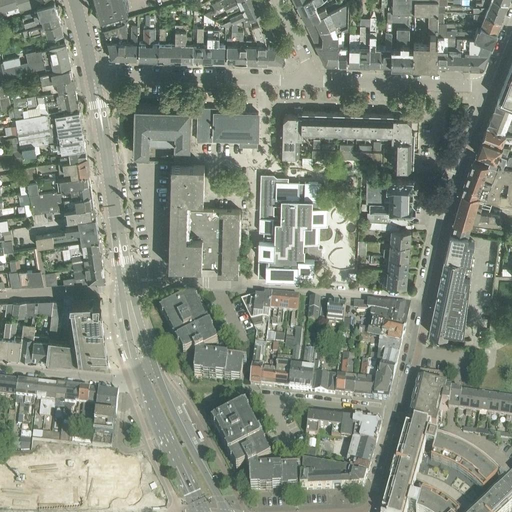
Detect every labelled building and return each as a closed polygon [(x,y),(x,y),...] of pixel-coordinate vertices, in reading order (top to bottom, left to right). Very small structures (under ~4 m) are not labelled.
[(0,0),(0,16),(38,6),(55,0),(54,0),(0,0)] [(55,3),(55,0),(38,6),(38,8),(31,10),(32,15),(24,17),(26,22),(58,12),(55,3)] [(97,0),(98,1),(101,12),(101,14),(104,23),(103,23),(103,24),(104,24),(126,18),(126,16),(123,8),(129,6),(126,0),(97,0)] [(225,4),(233,0),(219,0),(212,3),(215,9),(225,4)] [(230,20),(221,24),(226,26),(233,23),(236,22),(244,19),(248,17),(262,10),(261,7),(258,1),(257,0),(255,0),(242,7),(243,8),(244,11),(241,11),(229,17),(230,20)] [(233,0),(225,4),(228,11),(238,6),(238,5),(240,3),(242,6),(242,7),(255,0),(233,0)] [(301,0),(296,3),(301,14),(317,6),(315,3),(321,0),(301,0)] [(301,14),(305,22),(339,6),(336,0),(318,9),(317,6),(301,14)] [(409,13),(415,13),(414,0),(392,0),(393,13),(409,13)] [(439,12),(439,5),(439,0),(414,0),(415,13),(429,13),(435,14),(435,16),(439,16),(439,12)] [(488,5),(505,11),(508,3),(500,0),(482,0),(482,2),(480,2),(480,1),(476,1),(476,6),(488,5)] [(338,64),(339,46),(339,34),(342,34),(342,31),(348,32),(349,1),(339,6),(305,22),(317,46),(325,62),(327,63),(331,63),(338,64)] [(502,20),(505,11),(488,5),(476,6),(474,6),(474,11),(486,11),(485,14),(502,20)] [(44,27),(61,22),(61,21),(58,12),(26,22),(27,26),(43,22),(44,27)] [(263,12),(256,15),(258,19),(260,24),(263,31),(266,40),(269,38),(272,44),(268,44),(267,62),(283,62),(286,59),(283,54),(279,45),(271,28),(266,18),(263,12)] [(392,46),(392,65),(403,65),(403,26),(409,26),(409,13),(393,13),(393,21),(393,26),(393,31),(392,46)] [(497,31),(502,20),(485,14),(482,14),(474,13),(473,19),(482,20),(480,25),(497,31)] [(139,42),(139,58),(149,59),(150,16),(150,14),(146,14),(146,16),(145,28),(145,42),(139,42)] [(258,44),(257,62),(267,62),(268,44),(263,31),(260,24),(255,26),(253,21),(258,19),(256,15),(249,19),(251,25),(256,39),(258,44)] [(150,16),(149,59),(160,59),(160,43),(155,43),(156,28),(154,28),(154,16),(150,16)] [(370,31),(370,64),(381,65),(381,47),(376,47),(376,31),(377,16),(371,16),(371,18),(370,26),(370,31)] [(119,22),(118,58),(127,58),(128,41),(128,19),(119,22)] [(385,20),(385,47),(381,47),(381,65),(392,65),(392,46),(393,31),(393,26),(393,21),(385,20)] [(29,30),(23,32),(24,38),(33,35),(46,32),(48,37),(64,33),(61,22),(44,27),(29,30)] [(104,26),(107,41),(107,44),(110,58),(118,58),(119,22),(104,26)] [(227,43),(227,61),(237,61),(238,30),(236,22),(233,23),(233,43),(227,43)] [(472,37),(492,44),(497,31),(480,25),(479,26),(478,26),(476,31),(475,30),(459,30),(446,29),(446,23),(444,23),(444,22),(439,22),(438,36),(448,36),(455,37),(458,36),(463,36),(470,37),(472,37)] [(172,43),(171,59),(181,60),(182,24),(176,24),(176,43),(172,43)] [(182,24),(181,60),(193,60),(193,42),(192,42),(192,35),(187,35),(187,24),(186,24),(182,24)] [(127,58),(137,59),(138,25),(131,25),(131,41),(128,41),(127,58)] [(360,33),(360,64),(370,64),(370,31),(365,31),(365,25),(361,25),(360,33)] [(193,42),(193,60),(203,60),(204,42),(204,26),(198,26),(198,42),(193,42)] [(403,26),(403,65),(414,66),(414,45),(409,45),(409,26),(403,26)] [(160,43),(160,59),(171,59),(172,43),(166,42),(167,27),(160,27),(160,43)] [(204,42),(203,60),(213,60),(215,29),(209,29),(209,42),(204,42)] [(213,60),(225,61),(225,42),(224,42),(219,42),(220,29),(215,29),(213,60)] [(238,30),(237,61),(247,61),(248,44),(247,39),(244,39),(244,30),(238,30)] [(350,33),(349,63),(360,64),(360,33),(350,33)] [(414,45),(414,66),(438,66),(438,42),(435,42),(436,33),(429,33),(429,42),(414,42),(414,45)] [(344,34),(342,34),(339,34),(339,46),(338,64),(347,64),(347,63),(348,47),(344,47),(344,34)] [(438,66),(448,67),(448,50),(447,49),(448,36),(438,36),(438,42),(438,66)] [(448,50),(448,67),(470,67),(470,62),(471,62),(471,60),(465,59),(463,59),(463,36),(458,36),(455,37),(448,36),(447,49),(448,50)] [(484,66),(492,44),(472,37),(470,37),(463,36),(463,59),(465,59),(471,60),(471,62),(470,62),(470,67),(481,68),(484,66)] [(248,44),(247,61),(257,62),(258,44),(256,39),(247,39),(248,44)] [(27,53),(26,53),(28,61),(69,53),(66,43),(27,53)] [(28,61),(5,66),(6,72),(7,78),(71,64),(69,53),(28,61)] [(511,60),(497,98),(511,104),(511,60)] [(54,69),(40,72),(42,82),(74,76),(72,66),(54,69)] [(7,78),(6,72),(0,73),(0,75),(2,83),(8,82),(7,78)] [(16,87),(9,88),(11,98),(28,95),(45,91),(76,85),(74,76),(42,82),(20,86),(21,90),(17,91),(16,87)] [(7,84),(0,85),(0,97),(9,95),(7,84)] [(46,94),(37,96),(39,102),(78,95),(76,85),(45,91),(46,94)] [(9,95),(0,97),(0,102),(1,108),(12,107),(9,95)] [(28,95),(11,98),(13,108),(22,106),(29,104),(28,95)] [(78,95),(39,102),(41,114),(49,112),(49,111),(80,105),(78,95)] [(497,99),(494,108),(511,115),(511,104),(497,98),(497,99)] [(177,106),(177,105),(169,105),(169,106),(135,105),(134,153),(150,153),(150,131),(175,132),(175,136),(175,138),(175,145),(190,146),(192,107),(177,106)] [(15,118),(24,116),(22,106),(13,108),(15,118)] [(24,116),(15,118),(16,125),(17,128),(82,117),(80,107),(49,112),(24,116)] [(198,140),(215,140),(215,137),(216,137),(216,136),(223,137),(224,137),(231,137),(232,137),(240,137),(240,138),(240,145),(257,145),(257,138),(258,138),(259,112),(257,112),(250,112),(250,111),(249,111),(249,112),(242,112),(242,111),(240,111),(240,112),(233,111),(232,111),(225,111),(224,111),(216,111),(216,110),(216,107),(199,107),(198,140)] [(296,112),(296,114),(288,113),(283,118),(283,128),(280,128),(280,136),(300,137),(300,136),(303,136),(303,130),(393,133),(393,139),(395,139),(394,166),(414,167),(415,131),(411,131),(412,122),(407,117),(402,117),(402,109),(393,109),(393,113),(302,111),(303,107),(294,107),(294,111),(296,112)] [(511,115),(494,108),(491,116),(505,122),(511,122),(511,115)] [(491,116),(487,125),(505,132),(511,132),(511,122),(505,122),(491,116)] [(82,117),(17,128),(17,134),(18,137),(18,139),(84,129),(82,117)] [(511,132),(505,132),(487,125),(483,137),(502,143),(509,145),(511,140),(511,132)] [(84,129),(18,139),(19,142),(20,147),(22,147),(35,145),(85,138),(85,137),(84,129)] [(300,137),(280,136),(280,145),(299,145),(300,137)] [(483,137),(477,152),(477,153),(490,159),(488,164),(498,168),(499,164),(502,165),(511,166),(511,155),(510,155),(510,156),(509,156),(509,157),(507,161),(504,160),(510,145),(509,145),(502,143),(483,137)] [(85,138),(51,143),(52,150),(68,148),(68,149),(69,149),(69,150),(86,147),(85,138)] [(20,147),(19,142),(9,144),(11,153),(13,152),(20,151),(20,147)] [(36,153),(35,145),(22,147),(23,154),(36,153)] [(280,145),(280,146),(279,154),(299,154),(299,145),(280,145)] [(60,154),(50,156),(51,162),(88,156),(86,147),(69,150),(59,151),(60,154)] [(347,148),(340,148),(340,150),(340,154),(340,158),(354,158),(354,155),(354,151),(354,148),(347,148)] [(175,153),(175,161),(190,162),(190,154),(175,153)] [(51,162),(37,164),(38,174),(55,172),(56,177),(90,172),(88,156),(51,162)] [(474,159),(465,184),(511,191),(511,166),(502,165),(499,164),(498,168),(488,164),(474,159)] [(23,166),(22,160),(15,161),(11,161),(13,171),(23,169),(23,166)] [(25,165),(24,166),(24,171),(26,182),(39,180),(38,174),(37,164),(25,165)] [(204,208),(191,208),(191,200),(194,200),(197,200),(200,200),(204,200),(205,165),(189,164),(172,164),(172,165),(171,166),(171,167),(171,168),(171,169),(171,170),(171,171),(172,171),(171,194),(169,266),(218,267),(217,274),(239,275),(240,209),(227,209),(204,208)] [(39,180),(26,182),(27,188),(28,193),(29,193),(71,186),(73,184),(91,182),(90,172),(56,177),(39,180)] [(258,276),(258,277),(266,277),(299,278),(299,274),(314,274),(314,273),(314,258),(322,258),(323,247),(319,247),(319,243),(320,243),(320,225),(328,225),(328,208),(320,208),(321,199),(321,182),(305,181),(305,182),(300,181),(289,181),(289,176),(277,176),(274,173),(265,173),(261,173),(259,230),(259,231),(264,231),(264,239),(259,239),(259,256),(262,256),(262,261),(259,261),(258,274),(258,276)] [(413,180),(413,178),(388,177),(388,179),(386,179),(386,176),(367,176),(366,203),(370,203),(370,211),(368,211),(368,220),(389,220),(390,218),(390,212),(409,212),(409,213),(410,213),(410,212),(411,212),(412,212),(415,209),(416,203),(415,203),(412,200),(413,194),(413,195),(413,189),(413,180)] [(93,193),(91,182),(73,184),(71,186),(29,193),(31,203),(93,193)] [(464,184),(462,192),(480,196),(481,196),(497,202),(511,203),(511,191),(465,184),(464,184)] [(462,192),(454,221),(489,226),(498,227),(498,224),(500,225),(502,217),(499,217),(500,214),(481,211),(482,206),(477,204),(480,196),(462,192)] [(24,199),(20,199),(21,205),(25,204),(31,203),(29,193),(28,193),(23,194),(24,199)] [(93,193),(31,203),(32,214),(46,211),(52,211),(65,209),(65,208),(94,204),(93,193)] [(94,204),(65,208),(65,209),(66,219),(79,217),(96,214),(94,204)] [(65,227),(66,231),(36,236),(37,247),(67,242),(82,240),(99,237),(99,236),(97,226),(97,225),(96,224),(94,216),(96,215),(96,214),(79,217),(80,225),(65,227)] [(388,242),(409,244),(410,230),(403,230),(403,229),(399,229),(399,223),(389,223),(370,221),(369,228),(392,229),(391,237),(388,236),(388,242)] [(451,231),(451,232),(468,234),(469,234),(470,228),(472,228),(472,229),(489,232),(489,226),(454,221),(451,231)] [(451,232),(445,256),(463,259),(467,239),(468,234),(451,232)] [(68,248),(62,249),(64,260),(73,259),(84,257),(102,255),(99,238),(100,237),(99,237),(82,240),(67,242),(68,248)] [(470,276),(464,275),(467,260),(471,261),(471,262),(472,262),(474,241),(467,239),(463,259),(445,256),(429,332),(447,336),(448,331),(464,332),(466,314),(467,307),(470,276)] [(385,247),(384,256),(390,256),(408,258),(409,244),(388,242),(387,248),(385,247)] [(72,263),(73,267),(103,263),(102,255),(84,257),(84,261),(72,263)] [(407,271),(408,258),(390,256),(389,264),(386,264),(386,269),(407,271)] [(74,277),(104,272),(103,263),(73,267),(73,269),(85,267),(86,270),(74,271),(74,277)] [(406,285),(407,271),(386,269),(385,274),(388,274),(388,282),(383,282),(382,287),(393,288),(393,284),(406,285)] [(11,271),(9,271),(12,286),(22,286),(19,271),(19,270),(17,270),(11,271)] [(41,270),(28,270),(29,285),(44,284),(42,273),(41,271),(41,270)] [(46,272),(42,273),(44,284),(57,284),(55,271),(46,272)] [(74,277),(64,278),(64,283),(97,282),(106,281),(104,272),(74,277)] [(270,309),(271,309),(272,295),(262,294),(262,297),(257,297),(257,296),(241,300),(242,301),(254,327),(264,324),(262,319),(269,320),(270,309)] [(192,295),(187,298),(172,305),(162,310),(163,310),(176,337),(205,323),(192,295)] [(281,296),(272,295),(271,309),(271,311),(274,311),(272,326),(277,327),(278,326),(281,296)] [(290,297),(281,296),(278,326),(277,327),(283,328),(285,313),(288,313),(290,297)] [(290,297),(288,313),(293,313),(291,328),(296,329),(298,314),(300,298),(290,297)] [(52,313),(49,336),(46,360),(67,363),(81,364),(81,363),(83,363),(85,364),(84,365),(111,368),(101,307),(98,306),(97,306),(96,303),(100,303),(101,298),(98,298),(90,298),(73,299),(71,299),(71,304),(72,304),(73,312),(77,340),(70,339),(56,337),(60,307),(53,306),(52,313)] [(322,300),(320,300),(311,299),(308,320),(319,321),(320,309),(321,309),(322,300)] [(54,300),(39,301),(38,311),(52,313),(53,306),(54,300)] [(329,304),(330,301),(322,300),(321,309),(322,309),(321,319),(327,320),(327,323),(343,325),(344,320),(346,306),(345,305),(345,306),(340,305),(335,304),(335,305),(329,304)] [(23,333),(20,357),(32,359),(35,334),(38,311),(35,311),(36,301),(26,302),(25,316),(34,317),(33,324),(24,323),(23,333)] [(3,303),(2,308),(6,308),(5,315),(12,316),(14,302),(3,303)] [(14,302),(12,316),(25,317),(25,316),(26,302),(14,302)] [(409,307),(357,302),(358,309),(368,310),(375,311),(407,319),(410,307),(409,307)] [(374,321),(405,328),(407,319),(375,311),(368,310),(358,309),(358,311),(366,312),(371,313),(369,320),(374,321)] [(0,354),(8,356),(12,320),(7,319),(5,331),(0,330),(0,354)] [(20,357),(23,333),(16,332),(17,321),(12,320),(8,356),(20,357)] [(344,320),(343,325),(342,333),(350,334),(351,321),(344,320)] [(360,327),(358,335),(361,335),(371,338),(380,340),(402,344),(401,344),(403,337),(405,337),(405,333),(404,332),(405,328),(374,321),(372,330),(360,327)] [(193,353),(196,358),(204,353),(217,346),(205,323),(176,337),(185,356),(185,357),(193,353)] [(292,360),(289,389),(300,390),(302,370),(303,363),(299,362),(301,349),(300,349),(302,330),(297,329),(296,329),(295,336),(295,338),(294,344),(294,351),(292,360)] [(46,360),(49,336),(35,334),(32,359),(46,360)] [(276,334),(275,342),(284,343),(285,335),(276,334)] [(370,344),(371,338),(361,335),(360,343),(370,344)] [(370,344),(370,348),(379,349),(379,346),(380,340),(371,338),(370,344)] [(380,340),(379,346),(400,351),(402,344),(380,340)] [(379,349),(378,352),(399,357),(399,356),(400,351),(379,346),(379,349)] [(262,349),(255,349),(250,384),(261,386),(264,365),(261,365),(262,349)] [(302,370),(300,390),(311,392),(314,364),(315,358),(316,351),(305,349),(303,363),(302,370)] [(377,362),(375,378),(383,379),(393,382),(399,357),(378,352),(378,355),(377,362)] [(204,353),(196,358),(194,375),(212,377),(241,380),(243,364),(212,360),(211,357),(206,357),(204,353)] [(263,370),(261,386),(274,387),(278,358),(272,358),(271,371),(263,370)] [(278,358),(274,387),(289,389),(292,360),(278,358)] [(354,397),(364,398),(368,361),(362,360),(360,379),(356,379),(354,397)] [(364,398),(372,399),(375,378),(377,362),(368,361),(364,398)] [(337,376),(334,394),(344,396),(348,363),(342,362),(341,377),(337,376)] [(348,363),(344,396),(354,397),(356,379),(352,378),(354,364),(348,363)] [(311,392),(334,394),(337,376),(318,374),(319,364),(314,364),(311,392)] [(442,384),(444,374),(420,371),(418,380),(442,384)] [(0,395),(7,396),(9,380),(0,378),(0,395)] [(389,399),(393,382),(383,379),(375,378),(372,399),(387,401),(388,401),(388,400),(389,400),(389,399)] [(16,397),(18,381),(9,380),(7,396),(16,397)] [(472,393),(457,391),(446,390),(447,387),(441,386),(441,384),(442,384),(418,380),(408,421),(409,422),(431,427),(436,428),(439,419),(436,418),(441,396),(443,397),(442,404),(449,405),(448,408),(455,410),(466,411),(466,416),(468,417),(472,393)] [(28,382),(18,381),(16,397),(15,405),(20,406),(18,424),(23,425),(24,414),(28,382)] [(37,400),(39,383),(28,382),(24,414),(28,414),(29,406),(34,407),(35,399),(37,400)] [(40,416),(45,417),(48,384),(39,383),(37,400),(37,401),(41,401),(40,416)] [(55,408),(57,385),(48,384),(45,417),(50,417),(54,417),(55,408)] [(55,408),(64,410),(67,387),(57,385),(55,408)] [(64,410),(63,423),(70,424),(72,411),(75,407),(76,403),(77,403),(79,388),(77,388),(67,387),(64,410)] [(79,388),(77,403),(79,404),(84,404),(81,422),(86,423),(87,418),(90,389),(81,388),(79,388)] [(90,389),(87,418),(91,418),(93,405),(97,406),(92,446),(112,449),(119,393),(119,392),(118,392),(117,393),(112,392),(110,392),(109,392),(107,391),(106,391),(100,391),(100,390),(99,390),(90,389)] [(479,412),(482,395),(472,393),(468,417),(471,417),(472,411),(479,412)] [(491,396),(482,395),(479,412),(486,413),(485,419),(488,419),(491,396)] [(499,415),(501,397),(491,396),(488,419),(490,420),(491,414),(499,415)] [(511,399),(501,397),(499,415),(506,416),(505,422),(508,422),(511,399)] [(243,409),(222,420),(214,424),(227,449),(256,434),(255,432),(256,431),(256,430),(255,431),(243,409)] [(306,435),(318,436),(319,428),(319,427),(320,417),(310,416),(310,415),(308,415),(306,435)] [(320,417),(319,427),(333,428),(331,438),(341,439),(343,420),(343,419),(342,419),(320,417)] [(343,420),(341,439),(346,440),(352,440),(353,430),(354,421),(348,420),(343,420)] [(354,421),(353,430),(354,430),(355,431),(354,441),(360,442),(376,447),(376,445),(381,428),(381,427),(382,426),(380,423),(379,424),(378,424),(354,421)] [(483,492),(495,481),(498,478),(500,476),(501,476),(500,475),(496,471),(491,466),(487,463),(482,460),(481,459),(477,456),(472,453),(471,452),(466,449),(462,447),(460,446),(455,444),(450,442),(444,440),(437,438),(429,435),(427,434),(428,431),(430,431),(431,427),(409,422),(407,429),(406,428),(396,465),(382,511),(431,511),(435,501),(432,499),(433,496),(436,497),(436,496),(433,495),(427,493),(423,491),(420,500),(411,498),(425,451),(423,450),(424,446),(425,447),(434,449),(431,460),(435,461),(441,463),(443,464),(450,467),(453,469),(454,468),(451,467),(453,464),(461,469),(459,472),(461,474),(467,478),(468,478),(475,484),(478,487),(478,486),(476,484),(479,482),(486,488),(482,491),(483,492)] [(33,437),(42,439),(43,431),(34,430),(33,437)] [(52,433),(43,431),(42,439),(51,440),(52,434),(52,433)] [(246,466),(250,473),(257,466),(270,459),(256,434),(227,449),(238,470),(246,466)] [(370,468),(376,447),(360,442),(354,441),(353,440),(347,462),(370,468)] [(315,459),(316,451),(305,450),(304,456),(304,458),(315,459)] [(129,456),(88,462),(92,487),(95,510),(102,509),(137,508),(135,493),(141,492),(141,469),(132,470),(129,456)] [(353,472),(367,476),(368,476),(370,468),(347,462),(342,461),(341,467),(344,468),(345,468),(345,469),(354,471),(353,472)] [(303,470),(300,491),(333,489),(340,489),(344,468),(341,467),(340,469),(304,462),(303,465),(303,470)] [(263,470),(259,470),(257,466),(250,473),(250,489),(298,488),(297,471),(300,470),(300,468),(263,470)] [(345,468),(344,468),(340,489),(359,488),(359,487),(364,487),(367,476),(353,472),(354,471),(345,469),(345,468)] [(502,487),(501,488),(474,511),(457,511),(456,510),(452,507),(449,504),(449,505),(451,507),(448,509),(441,504),(443,500),(442,500),(440,503),(435,501),(431,511),(508,511),(511,509),(511,482),(510,480),(507,482),(508,482),(502,487)] [(0,481),(0,508),(10,509),(10,507),(56,509),(95,510),(92,487),(89,487),(0,481)]
